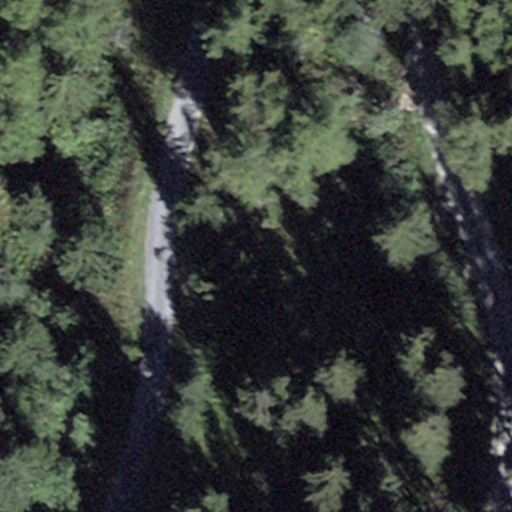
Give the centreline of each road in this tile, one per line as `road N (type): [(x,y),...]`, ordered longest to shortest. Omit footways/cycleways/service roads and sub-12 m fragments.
road 1 (track): [(420,0),(429,134),(495,304),(500,511)]
road 2 (unclassified): [(119,511),(208,0)]
